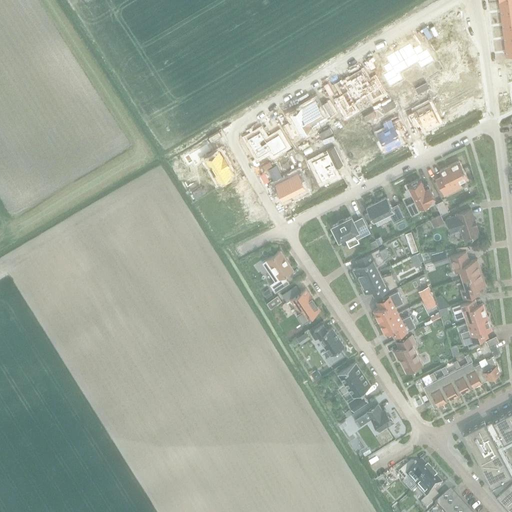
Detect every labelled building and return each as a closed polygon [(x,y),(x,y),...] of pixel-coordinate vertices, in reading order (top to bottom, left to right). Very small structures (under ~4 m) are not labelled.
[(511,0),(505,0),(498,1),(500,15),(511,13),(511,0)] [(511,13),(500,15),(502,28),(511,26),(511,13)] [(440,33),(430,38),(439,53),(462,40),(450,19),(436,27),(440,33)] [(511,26),(502,28),(504,42),(511,40),(511,26)] [(408,67),(417,62),(421,68),(433,60),(426,48),(423,51),(419,44),(413,48),(410,43),(398,50),(408,67)] [(383,74),(390,86),(402,79),(399,73),(408,67),(398,50),(386,57),(389,62),(383,66),(386,72),(383,74)] [(437,63),(432,66),(437,74),(442,71),(437,63)] [(363,71),(351,78),(360,95),(368,91),(373,99),(383,93),(374,78),(369,82),(363,71)] [(344,95),(337,99),(345,114),(354,109),(350,102),(361,96),(360,95),(351,78),(350,77),(338,84),(344,95)] [(445,94),(444,95),(452,111),(476,99),(468,83),(452,91),(449,84),(442,88),(445,94)] [(315,98),(302,106),(313,124),(335,111),(328,99),(318,104),(315,98)] [(429,101),(407,113),(414,126),(422,122),(425,128),(439,121),(429,101)] [(293,119),(284,124),(292,137),(313,124),(302,106),(289,113),(293,119)] [(386,127),(378,131),(386,147),(402,139),(399,133),(406,130),(398,114),(383,121),(386,127)] [(260,130),(247,138),(258,155),(270,148),(273,153),(285,145),(278,133),(266,140),(260,130)] [(343,138),(336,142),(345,161),(355,156),(358,161),(372,154),(363,136),(347,145),(343,138)] [(207,143),(183,157),(190,168),(206,159),(218,180),(232,171),(228,165),(229,164),(224,156),(223,157),(219,150),(212,154),(210,150),(211,150),(207,143)] [(328,152),(311,160),(321,180),(336,173),(333,167),(343,162),(334,144),(327,148),(328,152)] [(436,178),(444,194),(455,189),(453,184),(467,177),(459,160),(440,170),(442,175),(436,178)] [(268,168),(274,179),(282,175),(276,164),(268,168)] [(275,183),(283,199),(305,188),(297,172),(275,183)] [(430,199),(434,197),(429,186),(425,188),(420,179),(408,185),(415,200),(413,201),(406,204),(411,215),(419,212),(416,205),(417,204),(418,206),(430,200),(430,199)] [(223,183),(210,191),(218,204),(230,197),(232,201),(231,201),(243,220),(258,212),(246,192),(241,195),(233,181),(225,186),(223,183)] [(397,203),(391,206),(387,196),(379,200),(373,202),(373,203),(365,207),(373,221),(389,213),(393,221),(403,215),(397,203)] [(440,214),(447,210),(442,199),(435,203),(440,214)] [(474,219),(471,208),(455,213),(456,215),(446,218),(451,231),(460,228),(464,238),(479,233),(476,224),(474,219)] [(430,219),(433,227),(444,222),(440,214),(430,219)] [(351,216),(331,225),(338,239),(354,232),(356,237),(369,231),(361,217),(353,221),(351,216)] [(405,233),(412,252),(417,250),(411,231),(405,233)] [(284,273),(293,267),(280,248),(262,261),(275,280),(270,283),(275,291),(289,281),(284,273)] [(354,267),(352,268),(353,269),(356,275),(356,276),(358,275),(360,279),(374,273),(371,268),(384,259),(378,248),(364,254),(368,261),(354,267)] [(447,257),(444,249),(429,251),(433,262),(447,257)] [(462,277),(481,271),(477,258),(469,261),(465,250),(449,256),(454,271),(459,270),(462,277)] [(481,271),(462,277),(465,286),(460,288),(463,298),(480,292),(477,286),(485,284),(481,271)] [(360,279),(363,284),(361,285),(361,286),(364,292),(364,293),(366,292),(380,285),(383,291),(396,284),(391,273),(376,278),(374,273),(360,279)] [(300,291),(295,283),(281,293),(287,301),(291,298),(299,310),(296,312),(302,321),(319,309),(317,305),(312,296),(311,297),(305,288),(300,291)] [(269,288),(262,293),(266,298),(272,294),(269,288)] [(379,322),(398,312),(395,306),(403,302),(397,290),(382,298),(385,304),(373,310),(379,322)] [(277,295),(266,303),(270,309),(281,301),(277,295)] [(467,322),(487,315),(483,303),(470,307),(468,300),(452,306),(456,318),(464,315),(467,322)] [(398,312),(379,322),(385,334),(397,328),(400,334),(415,326),(409,314),(401,319),(398,312)] [(487,315),(467,322),(469,329),(460,332),(464,344),(481,338),(478,332),(491,328),(487,315)] [(339,348),(344,345),(332,326),(327,330),(323,324),(310,332),(315,339),(318,336),(330,354),(328,355),(332,362),(344,354),(339,348)] [(399,358),(406,371),(422,363),(412,343),(415,341),(411,334),(396,341),(399,348),(394,351),(397,358),(399,358)] [(500,352),(495,343),(499,341),(496,335),(486,340),(494,356),(500,352)] [(470,388),(482,382),(471,361),(472,360),(468,353),(464,355),(468,362),(460,366),(457,359),(455,360),(470,388)] [(471,361),(482,382),(500,372),(491,356),(486,359),(487,362),(481,366),(479,362),(474,365),(471,361)] [(458,394),(470,388),(455,360),(452,361),(456,368),(448,372),(445,365),(443,366),(458,394)] [(355,361),(337,373),(353,396),(355,395),(356,397),(347,402),(353,410),(368,400),(362,392),(361,393),(359,391),(371,384),(355,361)] [(444,375),(437,379),(435,380),(446,400),(458,394),(443,366),(441,367),(444,375)] [(437,379),(433,371),(429,374),(432,381),(423,386),(434,407),(446,400),(435,380),(437,379)] [(366,411),(354,419),(358,426),(371,418),(379,429),(386,425),(387,426),(393,421),(384,408),(382,409),(377,403),(366,410),(366,411)] [(484,420),(462,432),(465,437),(467,441),(487,481),(490,485),(488,486),(506,506),(511,511),(511,473),(497,445),(511,437),(511,409),(486,423),(484,420)] [(417,488),(432,473),(422,462),(417,466),(412,460),(397,474),(404,481),(408,478),(417,488)] [(420,503),(426,509),(439,497),(434,491),(442,484),(432,473),(417,488),(426,498),(420,503)] [(439,511),(440,511),(456,498),(451,492),(435,506),(439,511)] [(451,511),(461,504),(456,498),(440,511),(451,511)]
